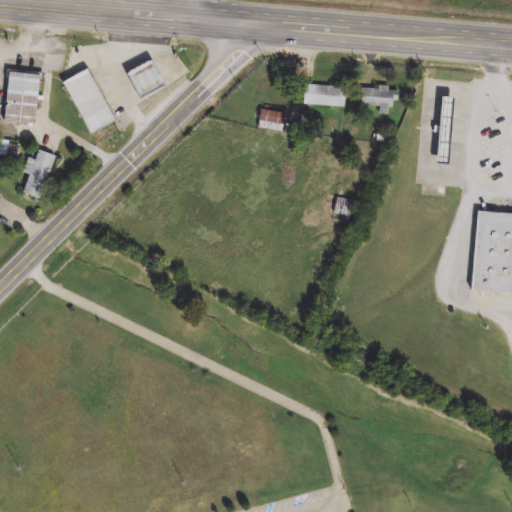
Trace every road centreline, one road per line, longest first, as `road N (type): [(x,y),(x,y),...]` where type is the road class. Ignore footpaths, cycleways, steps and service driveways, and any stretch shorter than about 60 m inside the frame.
road 1 (trunk): [(511,48),(0,4)]
road 2 (tertiary): [(0,290),(232,66),(246,23)]
